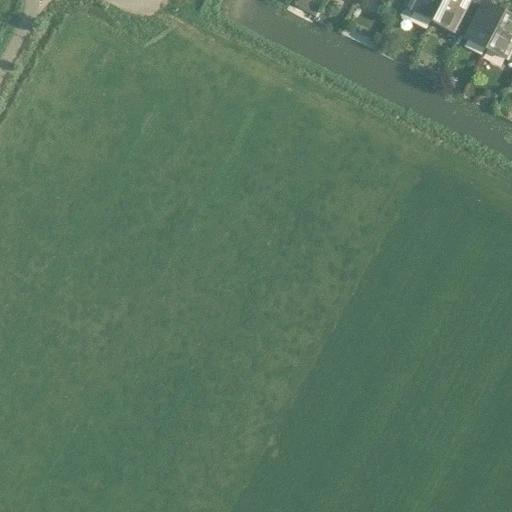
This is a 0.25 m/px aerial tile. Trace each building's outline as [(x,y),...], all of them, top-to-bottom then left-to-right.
[(432,23),(443,0),(409,0),(404,9),(432,23)] [(443,0),(432,23),(458,37),(477,0),(443,0)] [(485,51),(503,17),(487,9),(491,0),(477,0),(458,37),(485,51)] [(393,10),(386,7),(382,14),(390,18),(393,10)] [(511,21),(503,17),(485,51),(511,64),(511,21)] [(427,78),(435,82),(439,74),(431,70),(427,78)]
